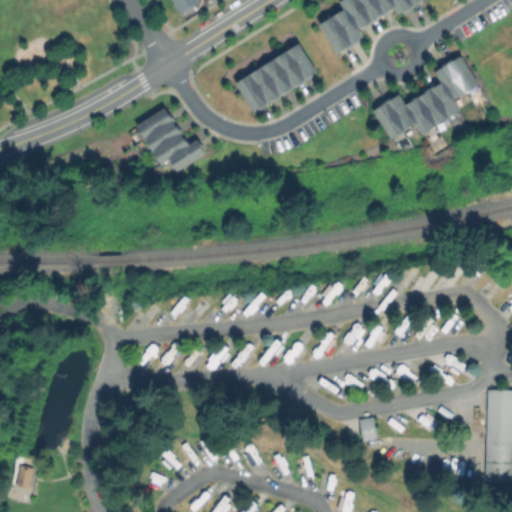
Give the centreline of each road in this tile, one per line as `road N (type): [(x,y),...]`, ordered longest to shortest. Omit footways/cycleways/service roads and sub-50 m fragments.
road 1 (residential): [(168,64),(202,116),(244,133),(288,123),(380,65)]
road 2 (tertiary): [(0,147),(84,116),(168,64)]
road 3 (residential): [(380,65),(396,75),(412,70),(415,44),(389,36),(378,49),(380,65)]
